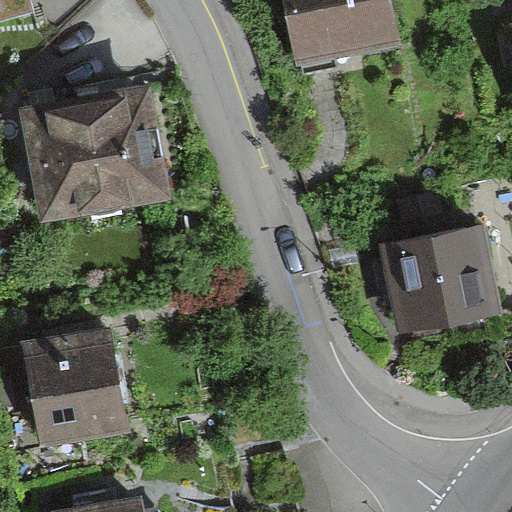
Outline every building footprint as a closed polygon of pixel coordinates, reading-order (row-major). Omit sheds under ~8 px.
[(32,0),(1,0),(7,18),(35,9),(32,0)] [(273,0),(293,58),(395,25),(386,0),(273,0)] [(7,92),(28,215),(170,191),(149,68),(7,92)] [(492,201),(365,221),(383,335),(509,316),(492,201)] [(132,419),(115,326),(26,342),(42,435),(132,419)] [(51,511),(50,511),(144,511),(142,496),(51,511)]
